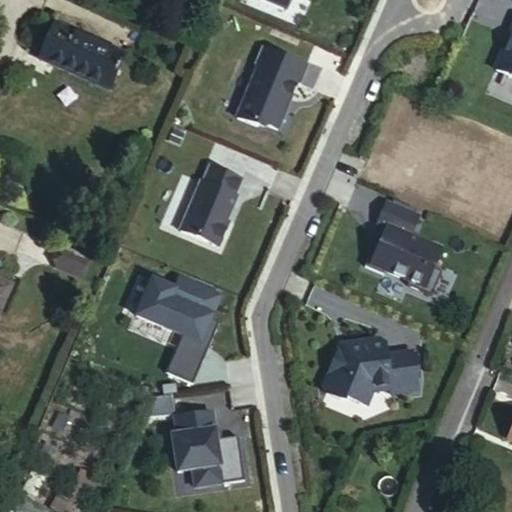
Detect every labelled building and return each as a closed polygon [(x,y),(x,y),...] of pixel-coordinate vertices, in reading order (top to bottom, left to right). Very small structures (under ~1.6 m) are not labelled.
[(264,0),(287,10),(291,0),(264,0)] [(122,54),(50,25),(34,63),(105,92),(122,54)] [(511,30),(496,71),(511,78),(511,30)] [(310,63),(264,44),(237,119),(281,133),(310,63)] [(244,180),(210,164),(205,179),(201,178),(179,233),(220,252),(241,196),(238,194),(244,180)] [(423,215),(387,199),(376,227),(384,231),(370,267),(429,297),(447,250),(416,235),(423,215)] [(86,263),(58,250),(49,271),(76,282),(86,263)] [(394,352),(386,337),(342,341),(322,387),(370,407),(377,391),(392,390),(393,397),(424,395),(419,349),(394,352)] [(511,408),(500,438),(511,442),(511,408)] [(215,410),(175,416),(175,433),(171,435),(179,475),(194,474),(196,489),(227,485),(227,481),(246,479),(240,438),(225,442),(222,427),(218,427),(215,410)]
